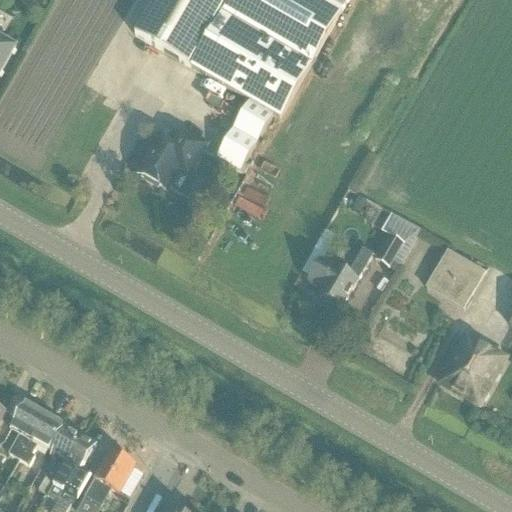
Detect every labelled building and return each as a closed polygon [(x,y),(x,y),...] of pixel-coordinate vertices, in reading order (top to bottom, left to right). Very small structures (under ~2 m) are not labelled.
[(241,174),(274,117),(281,122),(351,0),(156,0),(135,37),(191,69),(251,104),(217,161),(241,174)] [(0,78),(18,48),(0,36),(0,78)] [(161,141),(141,177),(147,180),(144,184),(159,192),(161,189),(167,192),(182,199),(192,182),(188,179),(207,144),(184,130),(174,147),(161,141)] [(360,214),(367,203),(359,199),(353,210),(360,214)] [(392,216),(382,233),(390,237),(405,246),(400,254),(395,263),(402,267),(422,232),(392,216)] [(395,263),(400,254),(405,246),(390,237),(375,262),(390,271),(391,270),(395,263)] [(322,293),(319,299),(343,313),(375,257),(364,251),(349,276),(337,269),(323,261),(308,285),(322,293)] [(487,275),(449,253),(427,290),(465,312),(487,275)] [(480,408),(509,359),(479,342),(478,343),(468,337),(440,385),(480,408)] [(385,357),(374,375),(413,398),(424,380),(385,357)] [(21,463),(46,417),(39,412),(39,410),(33,406),(29,407),(27,406),(12,432),(20,437),(9,456),(21,463)] [(39,448),(50,454),(65,427),(46,417),(21,463),(31,468),(36,458),(34,457),(39,448)] [(60,477),(83,438),(68,429),(51,459),(57,463),(52,472),(60,477)] [(48,498),(47,501),(58,507),(61,501),(63,502),(67,496),(69,496),(79,500),(91,480),(81,474),(97,446),(83,438),(60,477),(58,480),(54,488),(48,498)] [(100,511),(111,493),(119,497),(136,469),(113,455),(96,484),(79,511),(100,511)] [(14,492),(7,492),(3,498),(6,504),(13,504),(17,499),(14,492)] [(61,501),(58,507),(55,511),(69,511),(72,508),(63,502),(61,501)]
